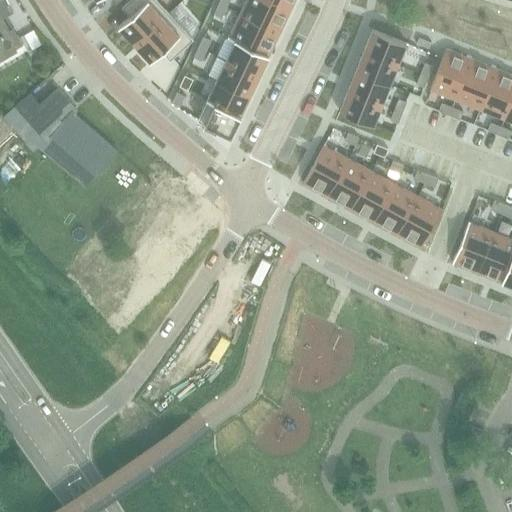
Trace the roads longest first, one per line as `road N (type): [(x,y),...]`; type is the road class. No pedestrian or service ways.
road 1 (residential): [(63,434),(119,393),(226,242),(244,199)]
road 2 (residential): [(511,331),(370,273),(244,199)]
road 3 (residential): [(244,199),(108,81),(44,0)]
road 4 (residential): [(244,199),(335,0)]
road 5 (residential): [(499,511),(480,457),(511,393)]
